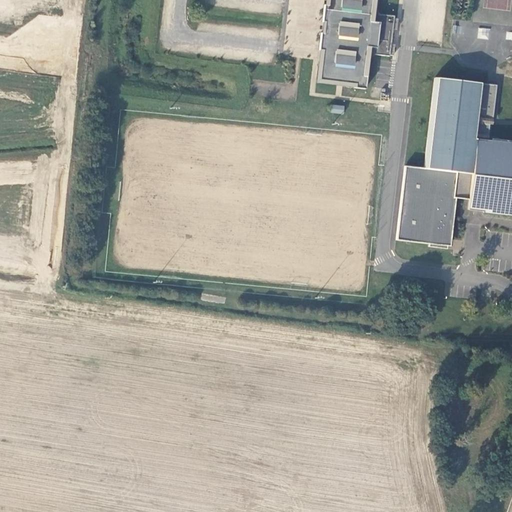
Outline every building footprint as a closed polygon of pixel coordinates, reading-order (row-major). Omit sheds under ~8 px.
[(335,52),(333,64),(333,66),(334,68),(334,70),(335,72),(336,74),(336,75),(337,77),(338,78),(345,79),(344,83),(356,84),(355,88),(366,89),(367,76),(364,76),(365,62),(375,55),(390,57),(390,56),(392,44),(393,30),(395,19),(395,16),(379,15),(372,5),(372,0),(329,0),(329,5),(325,5),(323,22),(324,22),(323,33),(322,33),(319,50),(323,51),(335,52)] [(333,64),(335,52),(323,51),(320,80),(344,83),(345,79),(338,78),(337,77),(336,75),(336,74),(335,72),(334,70),(334,68),(333,66),(333,64)] [(481,83),(434,78),(424,169),(471,175),(475,139),(481,83)] [(344,107),(332,105),(331,113),(343,114),(344,107)] [(511,143),(475,139),(471,175),(467,215),(511,220),(511,143)] [(228,299),(205,294),(204,301),(227,305),(228,299)]
